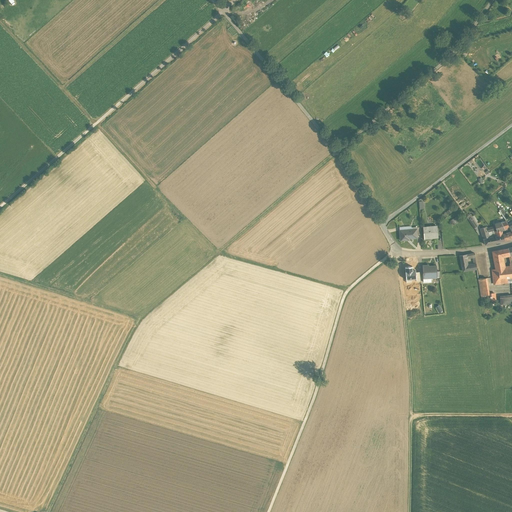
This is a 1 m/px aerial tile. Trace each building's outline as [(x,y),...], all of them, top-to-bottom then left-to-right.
[(211,35),(214,39),(223,30),(219,27),(211,35)] [(508,218),(502,210),(499,211),(505,220),(508,218)] [(474,228),(478,226),(470,214),(466,217),(474,228)] [(459,215),(450,221),(453,225),(461,219),(459,215)] [(502,223),(495,224),(497,231),(501,230),(505,229),(502,223)] [(437,228),(430,229),(430,227),(424,227),(424,239),(438,238),(437,228)] [(416,229),(400,230),(400,241),(407,240),(406,239),(417,238),(417,235),(417,229),(416,229)] [(503,234),(502,235),(501,230),(497,231),(495,232),(496,236),(495,236),(495,237),(496,243),(504,241),(508,240),(507,236),(504,237),(503,234)] [(490,239),(488,232),(486,232),(481,233),(485,245),(491,244),(494,243),(493,238),(490,239)] [(508,249),(497,251),(498,257),(502,256),(510,255),(508,249)] [(467,255),(460,256),(461,264),(462,267),(465,267),(465,266),(467,265),(466,258),(468,258),(467,255)] [(498,257),(494,258),(496,270),(498,270),(504,270),(502,256),(498,257)] [(406,280),(416,279),(416,273),(415,270),(413,270),(412,266),(405,267),(406,280)] [(437,266),(428,267),(428,266),(423,266),(423,273),(423,274),(423,279),(438,278),(437,272),(437,266)] [(504,270),(498,270),(499,279),(511,277),(511,268),(510,269),(504,270)] [(487,278),(478,279),(481,296),(487,295),(489,294),(487,278)] [(511,297),(511,296),(500,296),(500,305),(511,303),(511,297)]
